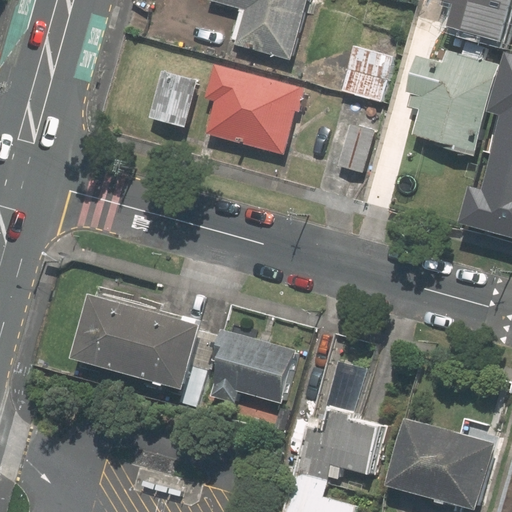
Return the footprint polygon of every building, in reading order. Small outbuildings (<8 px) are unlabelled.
[(232,49),(292,66),(310,0),(208,0),(207,4),(242,14),(232,49)] [(396,60),(355,49),(343,93),(384,104),(396,60)] [(433,66),(417,61),(404,108),(421,112),(412,145),(475,163),(501,69),(437,51),(433,66)] [(300,120),(299,119),(306,93),(215,69),(206,101),(215,104),(206,136),(289,158),(300,120)] [(511,180),(511,71),(499,118),(511,121),(511,159),(506,179),(511,180)] [(201,86),(162,75),(149,123),(188,134),(201,86)] [(381,109),(363,104),(359,117),(377,122),(381,109)] [(377,136),(350,129),(338,171),(365,178),(377,136)] [(220,321),(108,290),(90,354),(203,385),(220,321)] [(234,330),(216,392),(247,401),(251,386),(298,399),(311,352),(234,330)] [(342,423),(322,418),(298,511),(369,511),(372,503),(336,495),(341,474),(351,477),(355,463),(386,471),(399,417),(347,404),(342,423)] [(510,439),(420,415),(401,481),(492,506),(510,439)]
